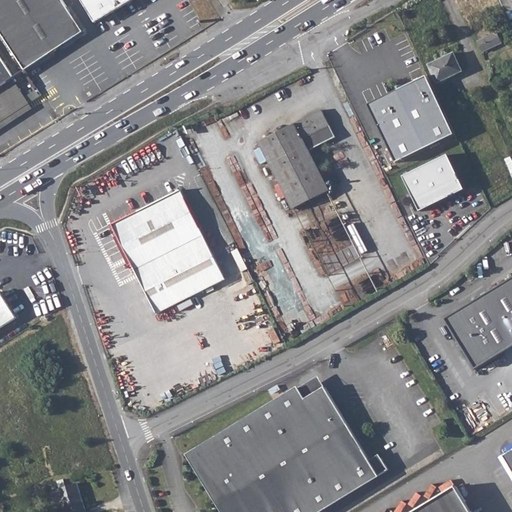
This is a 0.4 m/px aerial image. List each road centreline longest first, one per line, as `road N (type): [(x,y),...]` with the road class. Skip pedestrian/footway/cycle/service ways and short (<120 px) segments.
road 1 (unclassified): [(511,208),(424,285),(121,440)]
road 2 (primary): [(290,0),(0,176)]
road 3 (unknown): [(100,274),(88,207),(163,162),(180,165),(232,269)]
road 4 (unclassified): [(121,440),(48,226)]
road 5 (primary): [(50,169),(241,59)]
road 6 (unclassified): [(241,59),(271,63),(385,0)]
road 7 (unknown): [(100,274),(139,341),(206,317)]
road 8 (unknown): [(410,292),(469,376),(488,381),(511,370)]
